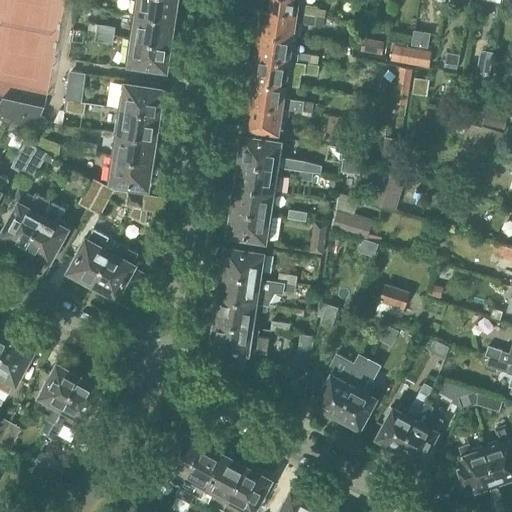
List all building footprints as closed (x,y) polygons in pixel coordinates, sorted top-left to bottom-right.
[(134,0),(133,14),(172,20),(175,0),(134,0)] [(265,0),(264,8),(316,17),(316,16),(318,6),(306,4),(305,6),(298,5),(298,0),(265,0)] [(316,17),(264,8),(260,31),(293,36),(295,21),(303,22),(302,24),(315,25),(316,17)] [(129,38),(169,43),(172,20),(133,14),(129,38)] [(316,17),(315,25),(324,26),(325,17),(316,16),(316,17)] [(97,24),(96,33),(114,35),(115,27),(97,24)] [(293,36),(260,31),(257,55),(318,64),(319,55),(299,52),(298,53),(290,52),(293,36)] [(114,35),(96,33),(94,41),(113,44),(114,35)] [(363,37),(361,50),(382,54),(385,41),(363,37)] [(169,43),(129,38),(126,62),(165,68),(169,43)] [(410,63),(413,47),(393,44),(391,60),(410,63)] [(432,50),(413,47),(410,63),(429,67),(432,50)] [(458,65),(460,55),(447,52),(445,63),(458,65)] [(318,64),(257,55),(253,79),(286,84),(300,86),(302,70),(305,71),(305,73),(319,75),(320,65),(318,64)] [(399,66),(393,102),(407,104),(413,68),(399,66)] [(429,79),(415,77),(413,92),(426,94),(429,79)] [(286,84),(253,79),(249,103),(290,109),(303,111),(304,100),(287,98),(284,98),(286,84)] [(119,107),(159,113),(163,88),(123,82),(119,107)] [(84,87),(68,85),(66,100),(82,102),(84,87)] [(464,98),(483,102),(486,89),(467,85),(464,98)] [(0,118),(27,133),(29,130),(36,134),(46,116),(40,114),(44,106),(2,97),(0,101),(0,118)] [(82,102),(66,100),(65,110),(83,112),(85,112),(86,102),(82,102)] [(304,100),(303,111),(311,112),(313,102),(304,100)] [(290,109),(249,103),(246,126),(279,131),(281,115),(289,116),(290,109)] [(159,113),(119,107),(116,132),(155,138),(159,113)] [(485,109),(482,125),(483,125),(505,129),(508,113),(485,109)] [(329,115),(325,139),(339,142),(343,117),(329,115)] [(506,132),(483,125),(482,125),(482,126),(469,122),(462,146),(474,150),(498,158),(506,132)] [(116,132),(112,156),(114,156),(151,162),(155,138),(116,132)] [(64,142),(42,134),(36,146),(47,152),(62,161),(64,142)] [(280,167),(295,169),(313,171),(321,172),(322,165),(302,161),(302,160),(282,157),(284,141),(245,135),(241,161),(280,167)] [(384,136),(383,148),(381,162),(399,165),(402,139),(384,136)] [(26,164),(36,146),(25,140),(15,158),(26,164)] [(98,145),(80,142),(79,151),(96,153),(98,145)] [(26,164),(22,172),(33,178),(47,152),(36,146),(26,164)] [(502,164),(511,167),(511,151),(507,150),(502,164)] [(107,186),(114,189),(117,190),(118,182),(148,187),(151,162),(114,156),(112,156),(107,186)] [(343,157),(341,171),(348,172),(350,158),(343,157)] [(277,190),(280,167),(241,161),(237,184),(277,190)] [(371,193),(398,202),(406,174),(378,166),(378,167),(366,164),(363,177),(375,180),(371,193)] [(312,181),(313,171),(295,169),(294,178),(312,181)] [(0,191),(3,190),(9,181),(8,176),(0,172),(0,191)] [(79,203),(90,209),(103,184),(92,178),(79,203)] [(107,186),(103,184),(90,209),(100,214),(110,196),(114,189),(107,186)] [(237,184),(234,208),(273,214),(277,190),(237,184)] [(3,233),(27,247),(52,200),(37,192),(35,196),(21,188),(10,208),(15,211),(3,233)] [(117,190),(114,189),(110,196),(127,205),(134,206),(129,215),(140,222),(142,209),(165,213),(167,197),(117,190)] [(52,200),(27,247),(51,259),(70,225),(60,219),(66,207),(52,200)] [(273,214),(234,208),(230,233),(269,239),(273,214)] [(287,218),(306,221),(307,211),(289,209),(287,218)] [(336,209),(330,228),(365,238),(372,218),(353,212),(352,214),(336,209)] [(314,220),(309,250),(309,252),(323,254),(328,222),(314,220)] [(108,235),(93,227),(70,270),(94,283),(111,251),(102,247),(108,235)] [(117,240),(111,251),(94,283),(117,296),(121,289),(134,296),(146,274),(133,267),(134,264),(132,263),(138,252),(117,240)] [(228,246),(224,270),(264,276),(267,252),(228,246)] [(220,295),(260,301),(259,303),(269,305),(270,301),(275,292),(283,294),(284,290),(295,292),(297,281),(279,278),(278,280),(263,278),(264,276),(224,270),(220,295)] [(279,272),(279,278),(297,281),(298,275),(279,272)] [(384,284),(380,298),(403,306),(408,292),(384,284)] [(440,297),(442,288),(430,284),(428,294),(440,297)] [(256,325),(259,303),(260,301),(220,295),(217,319),(256,325)] [(326,303),(320,323),(332,327),(338,307),(326,303)] [(500,319),(503,311),(493,308),(491,316),(500,319)] [(255,333),(256,325),(217,319),(213,344),(230,347),(228,359),(243,361),(245,349),(253,350),(253,349),(268,351),(270,335),(255,333)] [(290,323),(272,320),(270,329),(272,330),(289,332),(290,323)] [(387,324),(378,339),(390,345),(398,330),(387,324)] [(0,332),(0,357),(10,338),(0,332)] [(314,335),(301,333),(297,359),(310,361),(314,335)] [(0,386),(12,393),(18,383),(15,381),(32,350),(10,338),(0,357),(0,386)] [(485,355),(489,356),(499,359),(511,363),(511,343),(509,351),(488,345),(485,355)] [(325,386),(315,403),(318,404),(316,407),(327,413),(328,410),(338,415),(366,362),(368,358),(359,354),(354,363),(337,353),(328,369),(333,371),(331,375),(328,374),(322,385),(325,386)] [(486,365),(511,373),(511,363),(499,359),(489,356),(486,365)] [(366,362),(338,415),(347,420),(345,422),(356,428),(357,426),(360,427),(369,410),(371,411),(377,400),(375,399),(377,395),(364,388),(375,367),(366,362)] [(40,431),(47,435),(55,422),(61,411),(80,376),(57,363),(38,398),(40,398),(36,406),(49,414),(40,431)] [(77,429),(81,421),(83,422),(102,387),(80,376),(61,411),(55,422),(47,435),(54,439),(63,422),(77,429)] [(395,404),(393,408),(389,406),(382,418),(386,420),(378,434),(400,446),(425,401),(433,387),(424,382),(408,412),(395,404)] [(459,396),(467,393),(476,390),(458,384),(452,396),(460,399),(459,396)] [(467,393),(472,405),(477,404),(499,411),(502,399),(476,390),(467,393)] [(467,393),(459,396),(460,399),(462,401),(463,408),(472,405),(467,393)] [(425,401),(400,446),(422,458),(444,419),(431,412),(434,406),(425,401)] [(0,441),(11,421),(0,415),(0,441)] [(11,421),(0,441),(0,443),(10,449),(22,427),(11,421)] [(500,442),(486,447),(499,483),(511,478),(511,476),(511,475),(511,441),(506,424),(496,428),(500,442)] [(180,485),(203,443),(179,430),(160,465),(169,470),(165,477),(180,485)] [(205,489),(206,490),(225,454),(203,443),(180,485),(175,495),(191,503),(195,496),(200,499),(205,489)] [(464,461),(458,463),(466,485),(471,483),(473,488),(472,489),(472,490),(484,485),(485,488),(499,483),(486,447),(472,452),(470,446),(460,449),(464,461)] [(33,464),(58,477),(65,465),(40,452),(33,464)] [(224,508),(246,466),(225,454),(206,490),(205,489),(200,499),(198,503),(208,508),(213,503),(224,508)] [(251,511),(270,479),(246,466),(224,508),(230,511),(251,511)] [(310,511),(315,503),(291,490),(279,511),(310,511)] [(154,511),(137,503),(132,511),(154,511)] [(331,511),(315,503),(310,511),(331,511)]
